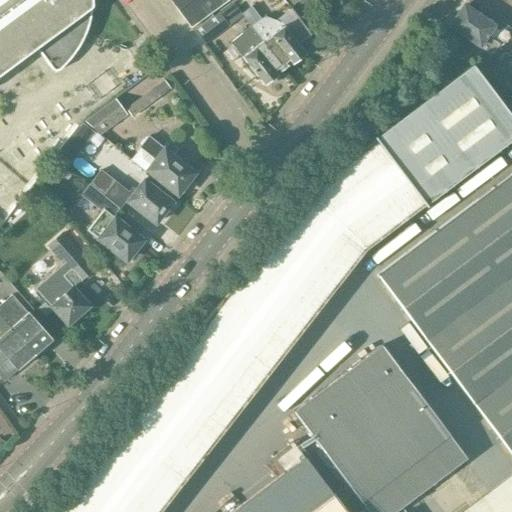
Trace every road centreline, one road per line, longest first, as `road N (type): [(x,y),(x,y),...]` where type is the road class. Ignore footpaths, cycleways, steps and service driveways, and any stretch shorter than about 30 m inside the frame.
road 1 (tertiary): [(0,500),(265,174)]
road 2 (tertiary): [(265,174),(400,0)]
road 3 (residential): [(265,174),(135,0)]
